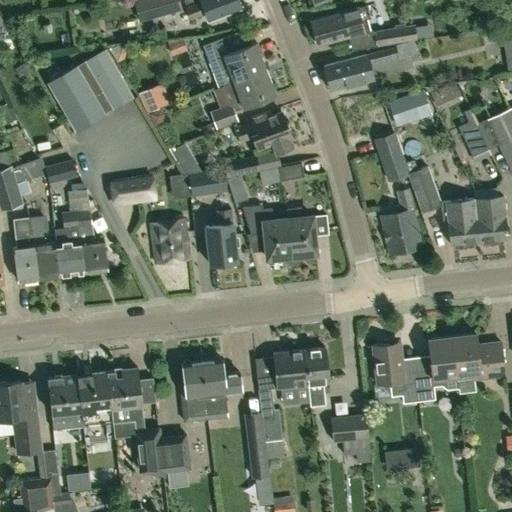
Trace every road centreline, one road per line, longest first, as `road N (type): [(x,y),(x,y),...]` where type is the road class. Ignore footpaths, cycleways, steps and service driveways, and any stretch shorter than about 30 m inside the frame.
road 1 (residential): [(0,336),(372,294)]
road 2 (residential): [(372,294),(338,164),(276,0)]
road 3 (residential): [(372,294),(511,274)]
